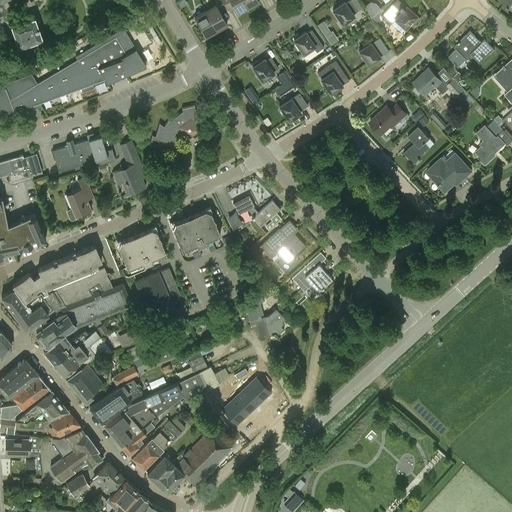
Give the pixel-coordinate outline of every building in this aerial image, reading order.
[(243,0),(221,0),(227,11),(234,7),(238,15),(249,9),(243,0)] [(257,0),(243,0),(249,9),(259,3),(257,0)] [(350,0),(345,4),(344,2),(332,10),(342,25),(354,16),(353,15),(358,11),(350,0)] [(406,6),(405,7),(397,0),(395,0),(381,16),(390,24),(394,20),(405,29),(407,27),(408,27),(410,24),(410,23),(416,16),(406,6)] [(511,0),(501,0),(501,1),(509,6),(511,8),(511,0)] [(217,32),(227,26),(216,6),(206,12),(217,32)] [(217,32),(206,12),(195,18),(206,38),(217,32)] [(371,19),(375,24),(380,19),(378,17),(380,15),(378,13),(371,19)] [(20,47),(43,38),(35,17),(13,25),(20,47)] [(331,44),(339,40),(326,19),(318,24),(331,44)] [(77,60),(37,83),(44,102),(80,88),(82,92),(94,88),(92,84),(104,79),(106,83),(146,66),(123,28),(75,56),(77,60)] [(311,30),(306,34),(305,32),(293,40),(303,55),(313,48),(316,53),(323,48),(311,30)] [(461,64),(470,54),(479,63),(493,49),(485,40),(481,43),(469,32),(454,47),(460,53),(455,58),(461,64)] [(379,38),(370,44),(370,43),(358,51),(362,57),(362,59),(364,61),(365,62),(368,65),(380,57),(379,57),(388,51),(379,38)] [(71,51),(81,46),(78,41),(69,46),(71,51)] [(274,73),(272,72),(278,68),(270,57),(265,61),(264,59),(258,63),(257,61),(252,64),(254,66),(252,67),(257,75),(257,76),(259,79),(260,79),(262,82),(274,73)] [(511,60),(495,76),(508,91),(505,94),(511,102),(511,60)] [(335,61),(328,65),(317,73),(321,79),(320,79),(322,82),(322,83),(324,86),(325,86),(330,94),(342,86),(342,85),(348,80),(335,61)] [(18,74),(29,69),(26,63),(15,68),(16,70),(18,74)] [(444,67),(436,75),(429,67),(413,82),(425,95),(435,86),(443,94),(448,88),(455,96),(458,94),(469,106),(475,101),(444,67)] [(279,74),(279,75),(284,82),(291,78),(285,70),(279,74)] [(44,102),(37,83),(31,74),(0,84),(0,117),(4,117),(5,120),(41,107),(39,103),(44,102)] [(279,97),(296,85),(292,79),(275,91),(279,97)] [(252,86),(246,89),(252,101),(258,98),(252,86)] [(299,93),(291,98),(279,107),(281,109),(280,111),(282,113),(284,114),(287,119),(289,121),(297,115),(301,113),(299,111),(305,108),(308,106),(299,93)] [(397,104),(391,110),(387,106),(369,122),(381,134),(390,125),(391,127),(406,114),(397,104)] [(195,123),(197,122),(194,106),(181,108),(182,112),(174,118),(171,115),(164,127),(159,124),(155,136),(151,135),(149,147),(178,152),(179,145),(176,143),(178,136),(181,138),(184,135),(187,140),(192,137),(200,130),(195,123)] [(412,115),(415,120),(424,116),(421,110),(412,115)] [(430,116),(443,129),(447,125),(434,112),(430,116)] [(494,120),(487,126),(485,125),(477,132),(484,140),(480,144),(481,146),(475,151),(485,162),(505,143),(507,146),(511,141),(511,139),(503,130),(494,120)] [(434,144),(430,139),(418,126),(408,135),(415,143),(404,153),(414,164),(420,158),(419,157),(430,148),(434,144)] [(111,149),(105,150),(101,135),(95,137),(93,132),(86,134),(88,139),(95,161),(95,160),(96,165),(115,159),(111,149)] [(88,139),(74,144),(72,139),(65,141),(67,146),(52,151),(59,172),(95,161),(88,139)] [(126,195),(130,193),(146,187),(140,175),(145,173),(130,139),(123,142),(126,150),(125,151),(128,159),(125,160),(128,165),(120,168),(121,169),(112,173),(118,185),(122,183),(126,195)] [(13,173),(8,175),(10,182),(42,173),(36,154),(23,158),(22,155),(9,159),(13,173)] [(445,189),(463,174),(464,175),(470,170),(455,155),(441,167),(438,163),(429,171),(445,189)] [(13,173),(9,159),(0,161),(0,177),(8,175),(13,173)] [(84,176),(78,179),(77,179),(81,188),(66,194),(71,208),(67,210),(67,212),(70,219),(72,220),(78,218),(79,216),(78,215),(91,210),(87,200),(93,197),(91,192),(84,176)] [(0,257),(2,257),(2,254),(13,252),(19,250),(18,246),(22,244),(24,248),(46,239),(34,213),(20,219),(22,222),(8,227),(11,232),(6,234),(0,202),(0,197),(2,197),(1,191),(0,190),(0,257)] [(272,200),(258,212),(253,206),(250,209),(243,201),(229,213),(240,225),(250,216),(260,226),(280,208),(278,207),(274,202),(272,200)] [(205,210),(190,216),(175,223),(172,229),(181,251),(195,245),(196,248),(206,244),(205,241),(220,235),(210,213),(205,210)] [(293,256),(305,245),(291,230),(295,226),(290,220),(277,232),(276,231),(260,246),(271,258),(284,246),(293,256)] [(150,229),(136,235),(120,241),(118,247),(127,269),(141,264),(142,266),(152,262),(151,259),(165,253),(156,231),(150,229)] [(11,285),(14,289),(11,290),(0,297),(25,330),(33,325),(35,327),(36,330),(35,331),(46,346),(64,332),(67,335),(79,326),(93,321),(96,326),(102,322),(99,318),(132,305),(122,283),(112,287),(107,276),(94,245),(37,269),(38,271),(34,274),(31,276),(28,273),(11,285)] [(302,289),(309,282),(318,291),(332,278),(319,264),(326,257),(321,251),(292,278),(302,289)] [(188,313),(185,306),(168,267),(135,282),(151,320),(175,310),(178,317),(188,313)] [(254,300),(245,303),(250,325),(257,324),(265,322),(268,336),(273,335),(276,337),(278,336),(277,335),(284,329),(282,326),(280,325),(283,322),(286,319),(276,308),(268,315),(264,316),(261,317),(258,305),(254,300)] [(265,322),(257,324),(259,333),(260,338),(268,336),(265,322)] [(95,329),(101,337),(109,332),(103,324),(95,329)] [(135,341),(142,338),(138,327),(131,330),(135,341)] [(67,351),(63,354),(53,362),(63,374),(76,364),(79,368),(87,363),(91,359),(88,355),(91,352),(88,348),(94,342),(100,337),(95,330),(89,335),(68,352),(67,351)] [(77,336),(70,341),(64,334),(54,343),(63,354),(67,351),(68,352),(89,335),(85,330),(77,336)] [(0,358),(0,359),(11,347),(12,347),(12,343),(1,331),(0,331),(0,358)] [(134,341),(130,331),(118,335),(123,346),(134,341)] [(133,364),(120,371),(120,372),(112,378),(117,385),(124,380),(152,366),(179,354),(174,342),(149,353),(142,342),(126,350),(132,362),(133,364)] [(63,354),(54,343),(44,351),(53,362),(63,354)] [(199,350),(188,355),(191,361),(202,356),(199,350)] [(23,360),(6,373),(0,378),(0,389),(7,398),(37,374),(26,360),(23,360)] [(87,363),(79,368),(67,378),(85,402),(93,396),(90,393),(103,383),(87,363)] [(169,365),(162,368),(164,374),(172,371),(169,365)] [(214,374),(202,380),(198,372),(130,404),(123,408),(124,410),(121,412),(119,411),(102,424),(120,445),(141,428),(142,428),(155,417),(183,397),(187,402),(197,396),(219,382),(227,378),(222,369),(214,374)] [(1,406),(0,415),(0,417),(26,421),(32,415),(41,408),(56,396),(38,374),(12,396),(18,404),(1,406)] [(256,377),(245,387),(260,403),(271,393),(256,377)] [(133,378),(126,381),(118,386),(103,397),(90,407),(102,422),(143,392),(133,378)] [(243,389),(232,399),(247,416),(258,406),(243,389)] [(41,408),(32,415),(36,419),(43,418),(46,416),(49,419),(68,411),(56,397),(41,409),(41,408)] [(232,399),(221,409),(236,426),(247,416),(232,399)] [(81,427),(69,412),(49,421),(59,436),(81,427)] [(158,420),(155,417),(142,428),(141,428),(120,445),(129,455),(139,446),(138,445),(143,441),(141,438),(146,434),(154,426),(153,425),(158,420)] [(131,457),(143,469),(167,445),(181,432),(167,417),(156,429),(157,431),(131,457)] [(0,427),(15,429),(16,421),(0,419),(0,423),(0,427)] [(53,444),(63,457),(50,467),(61,482),(74,472),(82,467),(83,469),(90,466),(101,458),(96,451),(97,450),(82,428),(64,436),(59,438),(57,438),(52,438),(52,443),(53,444)] [(194,486),(231,449),(211,430),(191,450),(190,449),(183,456),(180,454),(176,458),(179,461),(171,469),(180,478),(183,475),(194,486)] [(29,436),(29,440),(6,439),(6,455),(30,455),(38,453),(39,437),(29,436)] [(179,461),(176,458),(172,462),(164,454),(147,472),(167,491),(180,478),(171,469),(179,461)] [(108,464),(94,480),(110,494),(124,478),(108,464)] [(82,474),(66,483),(73,495),(89,486),(82,474)] [(112,506),(115,509),(113,511),(122,511),(128,505),(140,492),(124,478),(110,494),(109,496),(106,499),(103,502),(106,505),(112,506)] [(122,511),(138,511),(146,498),(140,492),(128,505),(122,511)] [(284,502),(293,510),(302,500),(294,492),(284,502)] [(103,502),(106,499),(99,493),(92,501),(98,507),(103,502)] [(138,511),(151,511),(155,504),(152,503),(146,498),(138,511)]
